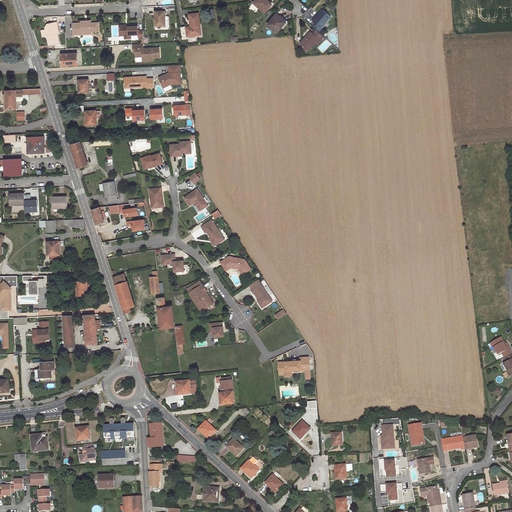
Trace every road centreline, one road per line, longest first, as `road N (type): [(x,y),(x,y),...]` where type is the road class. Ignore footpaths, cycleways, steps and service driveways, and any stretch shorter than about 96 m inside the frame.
road 1 (residential): [(174,238),(205,264),(268,356),(301,341)]
road 2 (unclassified): [(138,393),(269,511)]
road 3 (unclassified): [(100,251),(131,357),(128,372)]
